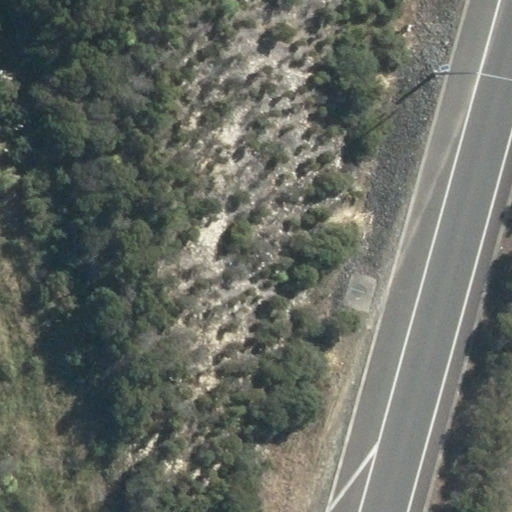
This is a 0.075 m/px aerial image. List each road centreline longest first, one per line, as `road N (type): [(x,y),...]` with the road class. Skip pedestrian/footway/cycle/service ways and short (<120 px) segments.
road 1 (motorway): [(374,511),(511,30)]
road 2 (track): [(57,511),(0,347)]
